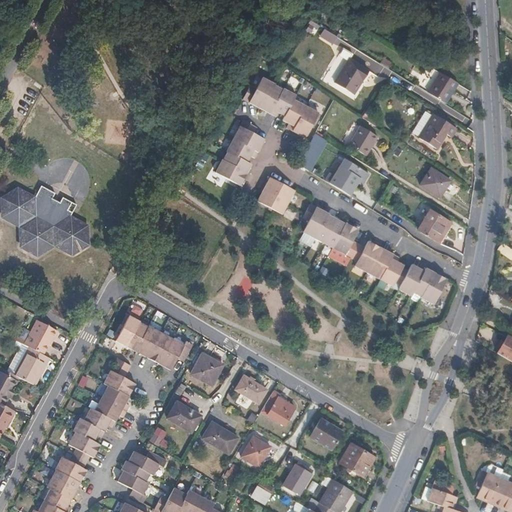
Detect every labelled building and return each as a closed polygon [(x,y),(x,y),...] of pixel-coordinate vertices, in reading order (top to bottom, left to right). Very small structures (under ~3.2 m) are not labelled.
[(350,58),(334,82),(352,95),(369,70),(350,58)] [(444,105),(458,85),(440,74),(426,94),(444,105)] [(288,127),(305,137),(319,112),(295,99),(297,95),(284,88),(284,90),(275,85),(276,84),(265,78),(259,89),(252,85),(245,98),(277,116),(279,113),(286,116),(284,119),(290,123),(288,127)] [(421,126),(429,114),(422,109),(414,122),(421,126)] [(429,114),(421,126),(414,138),(433,149),(442,134),(447,137),(452,128),(429,114)] [(215,174),(240,188),(251,168),(246,165),(250,159),(254,161),(264,145),(252,138),(256,131),(242,124),(225,155),(226,155),(222,164),(221,163),(215,174)] [(361,126),(349,145),(365,156),(378,136),(361,126)] [(314,155),(324,139),(314,133),(306,149),(314,155)] [(330,173),(325,180),(350,195),(360,179),(364,181),(369,174),(344,159),(334,175),(330,173)] [(431,169),(420,185),(440,198),(451,182),(431,169)] [(272,182),(260,205),(285,219),(297,196),(272,182)] [(54,197),(57,193),(42,185),(36,197),(19,190),(3,198),(3,215),(19,223),(22,228),(24,246),(38,252),(67,198),(65,196),(62,202),(54,197)] [(79,203),(67,198),(38,252),(39,253),(56,243),(59,243),(75,251),(90,242),(89,224),(73,215),(79,203)] [(420,301),(419,302),(430,308),(445,283),(424,272),(422,276),(411,269),(407,276),(401,273),(402,270),(396,266),(399,262),(370,246),(367,253),(353,245),(360,234),(348,228),(347,231),(329,221),(330,219),(313,209),(305,224),(312,227),(306,238),(317,244),(316,246),(334,255),(335,253),(359,267),(356,272),(390,291),(394,286),(399,290),(397,295),(409,301),(411,296),(420,301)] [(431,211),(419,229),(438,242),(450,224),(431,211)] [(511,259),(511,257),(511,249),(505,245),(500,252),(511,259)] [(144,318),(133,312),(119,336),(174,366),(183,352),(189,355),(198,341),(191,337),(188,342),(156,324),(154,328),(142,321),(144,318)] [(57,332),(59,328),(39,317),(37,321),(57,332)] [(37,321),(24,344),(29,347),(43,354),(52,338),(54,339),(57,332),(37,321)] [(511,362),(511,361),(511,340),(506,337),(496,353),(511,362)] [(15,375),(19,377),(35,385),(50,358),(43,354),(29,347),(15,375)] [(202,353),(190,373),(211,386),(222,366),(202,353)] [(19,377),(15,375),(1,368),(0,369),(0,371),(17,380),(19,377)] [(0,403),(5,406),(19,381),(17,380),(0,371),(0,403)] [(243,376),(232,395),(254,408),(265,390),(243,376)] [(285,399),(272,391),(260,412),(283,425),(293,408),(283,402),(285,399)] [(200,416),(175,402),(165,418),(190,433),(200,416)] [(11,424),(17,413),(5,406),(0,403),(0,435),(7,422),(11,424)] [(114,427),(117,421),(97,410),(92,408),(84,422),(80,420),(73,433),(76,434),(69,446),(77,450),(70,461),(63,457),(57,468),(58,468),(49,484),(52,486),(39,510),(36,509),(33,511),(70,511),(73,507),(69,505),(88,470),(84,468),(90,457),(94,459),(100,447),(94,444),(98,437),(102,439),(110,424),(114,427)] [(320,419),(310,436),(331,449),(341,432),(320,419)] [(210,423),(202,438),(227,453),(236,439),(210,423)] [(253,437),(241,458),(259,469),(271,448),(253,437)] [(350,445),(339,464),(362,477),(373,458),(350,445)] [(124,467),(118,478),(134,487),(131,493),(144,501),(148,494),(144,492),(150,480),(145,478),(149,470),(159,476),(165,465),(168,467),(171,461),(154,452),(151,457),(140,451),(134,462),(125,457),(120,464),(124,467)] [(296,464),(284,485),(298,494),(311,473),(296,464)] [(475,496),(488,501),(499,476),(483,469),(480,476),(483,477),(475,496)] [(488,501),(500,507),(511,478),(511,475),(510,475),(507,479),(499,476),(488,501)] [(259,501),(269,485),(256,478),(246,493),(259,501)] [(511,478),(500,507),(511,511),(511,478)] [(332,479),(313,511),(334,511),(335,511),(338,511),(351,491),(332,479)] [(429,501),(441,505),(454,510),(459,498),(454,496),(457,490),(455,485),(443,480),(439,489),(434,487),(429,501)] [(225,511),(214,505),(216,500),(192,487),(189,492),(177,485),(170,497),(162,493),(155,506),(165,511),(178,511),(179,511),(178,511),(186,511),(187,511),(225,511)] [(142,511),(126,502),(120,511),(142,511)]
